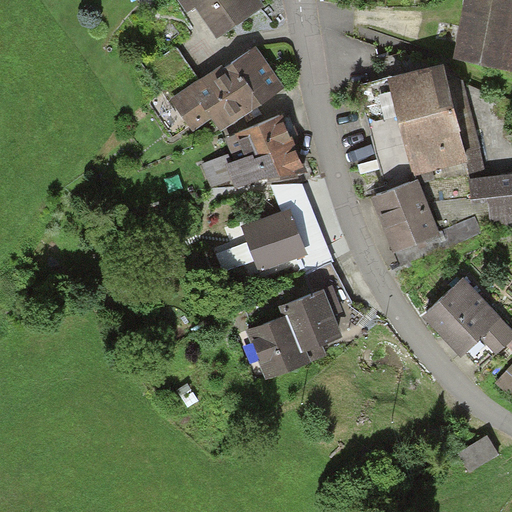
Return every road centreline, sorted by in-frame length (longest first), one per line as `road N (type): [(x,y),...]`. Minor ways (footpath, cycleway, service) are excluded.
road 1 (residential): [(300,0),(321,130),(365,260),(411,331),(465,389),(511,419)]
road 2 (track): [(303,19),(447,62),(511,94)]
